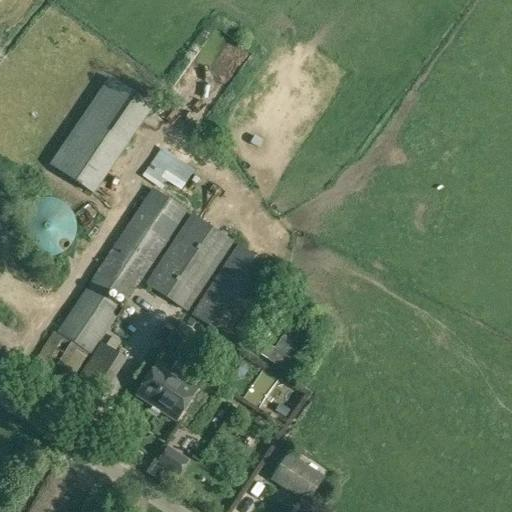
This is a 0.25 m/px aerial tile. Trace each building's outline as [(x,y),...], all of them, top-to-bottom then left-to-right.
[(151,105),(109,77),(50,163),(92,192),(151,105)] [(157,184),(161,177),(177,188),(192,164),(156,141),(137,171),(157,184)] [(92,277),(111,290),(112,289),(128,300),(186,211),(152,188),(92,277)] [(19,218),(48,248),(78,220),(48,189),(19,218)] [(187,312),(233,242),(191,214),(145,284),(187,312)] [(226,338),(273,268),(237,245),(191,315),(226,338)] [(55,331),(88,353),(91,355),(122,308),(106,298),(111,290),(92,277),(55,331)] [(287,374),(314,333),(293,320),(267,361),(287,374)] [(67,387),(88,353),(55,331),(53,330),(32,365),(51,377),(44,390),(63,402),(90,419),(128,359),(100,343),(71,390),(67,387)] [(204,358),(199,355),(204,349),(185,337),(174,354),(178,356),(173,365),(153,352),(131,387),(171,413),(200,369),(197,367),(204,358)] [(240,360),(234,361),(230,367),(231,374),(236,378),(243,377),(247,371),(246,364),(240,360)] [(247,373),(234,389),(255,406),(268,390),(247,373)] [(165,438),(158,448),(175,459),(182,449),(165,438)] [(164,448),(155,455),(170,473),(178,467),(164,448)] [(307,502),(323,477),(287,455),(271,479),(307,502)]
